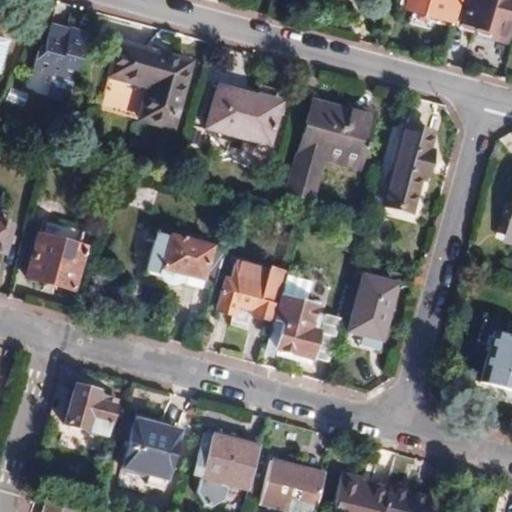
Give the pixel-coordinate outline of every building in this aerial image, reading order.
[(449,27),(456,0),(409,0),(413,1),(411,11),(412,11),(411,17),(449,27)] [(511,0),(462,0),(454,28),(501,41),(511,0)] [(66,79),(77,39),(63,35),(62,40),(44,36),(39,52),(34,52),(29,71),(66,79)] [(75,75),(84,40),(77,39),(66,79),(72,80),(75,75)] [(149,118),(174,124),(190,63),(118,43),(100,110),(148,123),(149,118)] [(265,146),(277,102),(214,85),(202,129),(265,146)] [(371,112),(343,105),(341,109),(309,101),(283,192),(308,199),(322,151),(358,161),(371,112)] [(290,115),(293,102),(287,101),(284,113),(290,115)] [(172,129),(174,124),(149,118),(148,123),(172,129)] [(429,133),(403,127),(383,203),(408,210),(429,133)] [(445,174),(421,167),(417,183),(427,186),(417,222),(430,226),(445,174)] [(511,195),(501,235),(511,238),(511,195)] [(0,254),(3,256),(10,229),(1,226),(4,219),(0,217),(0,254)] [(198,287),(208,248),(160,234),(158,243),(151,241),(143,272),(158,276),(163,283),(166,286),(171,286),(178,281),(198,287)] [(82,249),(34,236),(23,278),(70,291),(82,249)] [(198,287),(211,291),(222,252),(208,248),(198,287)] [(247,314),(270,321),(277,294),(282,274),(264,269),(263,272),(231,263),(227,280),(221,279),(213,311),(245,320),(247,314)] [(347,332),(361,336),(377,341),(392,287),(361,278),(347,332)] [(277,294),(270,321),(279,323),(272,348),(306,359),(317,322),(308,319),(312,304),(277,294)] [(511,340),(491,334),(476,390),(511,401),(511,340)] [(377,341),(361,336),(359,344),(375,350),(377,341)] [(69,391),(60,426),(76,431),(71,449),(98,457),(113,402),(89,396),(86,390),(76,388),(69,391)] [(160,491),(174,432),(130,421),(118,469),(141,476),(139,485),(160,491)] [(76,431),(60,426),(55,444),(71,449),(76,431)] [(244,491),(255,450),(210,439),(207,432),(205,432),(200,437),(190,477),(197,479),(193,494),(202,510),(208,511),(220,503),(225,485),(244,491)] [(288,511),(311,511),(322,476),(269,461),(258,503),(288,511)] [(378,511),(383,495),(355,488),(356,482),(337,476),(327,511),(378,511)] [(40,511),(46,495),(28,489),(20,511),(40,511)] [(422,511),(426,501),(384,490),(383,495),(378,511),(422,511)]
